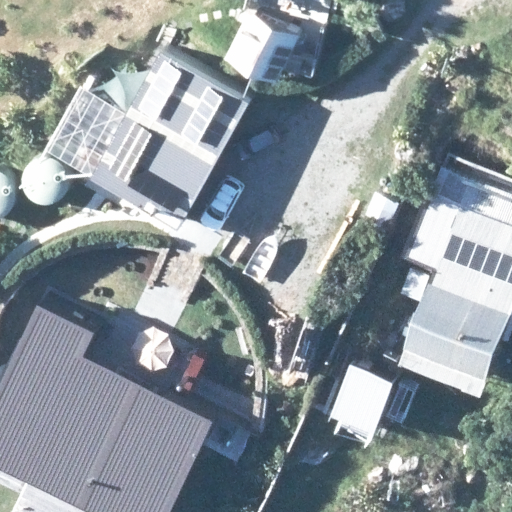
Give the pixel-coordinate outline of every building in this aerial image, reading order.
[(83,170),(178,228),(254,105),(159,47),(83,170)] [(511,291),(511,188),(464,171),(398,338),(482,369),(511,291)] [(71,390),(21,365),(0,408),(0,410),(50,434),(71,390)] [(80,511),(124,469),(87,432),(21,497),(35,511),(80,511)] [(190,460),(145,451),(138,493),(183,501),(190,460)]
